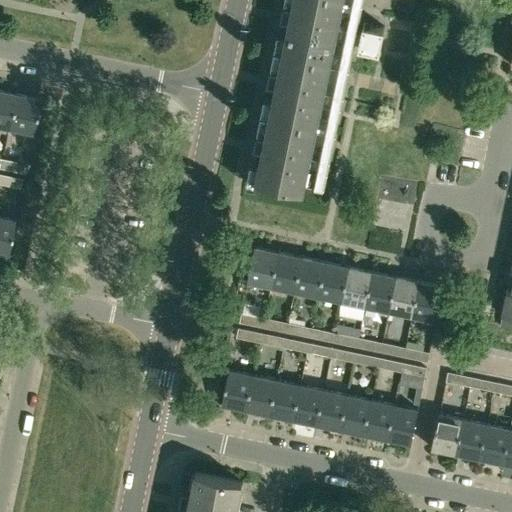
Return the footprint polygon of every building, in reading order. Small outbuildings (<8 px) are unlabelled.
[(283,11),(281,23),(289,25),(284,51),(330,61),(343,0),(294,0),(292,12),(283,11)] [(374,25),(364,22),(361,33),(383,38),(385,27),(374,25)] [(383,38),(361,33),(359,46),(380,50),(383,38)] [(270,75),(267,88),(276,90),(270,116),(317,125),(330,61),(284,51),(278,77),(270,75)] [(0,125),(7,127),(14,92),(0,89),(0,125)] [(14,92),(7,127),(32,132),(39,97),(14,92)] [(256,140),(254,153),(262,154),(256,181),(303,191),(317,125),(270,116),(265,142),(256,140)] [(1,158),(0,162),(0,168),(23,173),(25,163),(1,158)] [(0,173),(0,183),(20,187),(22,178),(0,173)] [(0,215),(0,252),(6,253),(14,219),(0,215)] [(272,285),(279,251),(255,245),(248,280),(272,285)] [(295,290),(303,255),(279,251),(272,285),(295,290)] [(319,295),(326,260),(303,255),(295,290),(319,295)] [(342,300),(350,265),(326,260),(319,295),(342,300)] [(366,305),(373,270),(350,265),(342,300),(366,305)] [(389,310),(396,275),(373,270),(366,305),(389,310)] [(413,315),(420,280),(396,275),(389,310),(413,315)] [(420,280),(413,315),(437,320),(444,285),(420,280)] [(511,316),(511,290),(507,290),(502,315),(511,316)] [(263,327),(265,317),(242,312),(240,322),(263,327)] [(287,332),(289,322),(265,317),(263,327),(287,332)] [(310,337),(312,327),(289,322),(287,332),(310,337)] [(359,337),(361,329),(337,324),(335,332),(333,341),(357,346),(359,337)] [(260,341),(262,332),(239,327),(237,336),(260,341)] [(333,341),(335,332),(312,327),(310,337),(333,341)] [(284,346),(286,337),(262,332),(260,341),(284,346)] [(307,351),(309,342),(286,337),(284,346),(307,351)] [(380,351),(382,342),(359,337),(357,346),(380,351)] [(330,356),(332,347),(309,342),(307,351),(330,356)] [(404,356),(406,346),(382,342),(380,351),(404,356)] [(406,346),(404,356),(427,361),(429,351),(406,346)] [(354,361),(356,352),(332,347),(330,356),(354,361)] [(377,366),(379,357),(356,352),(354,361),(377,366)] [(401,371),(403,362),(379,357),(377,366),(401,371)] [(403,362),(401,371),(424,376),(426,367),(403,362)] [(246,408),(254,373),(229,368),(222,403),(246,408)] [(470,385),(471,377),(448,372),(446,380),(470,385)] [(270,413),(277,378),(254,373),(246,408),(270,413)] [(493,390),(495,381),(471,377),(470,385),(493,390)] [(293,418),(300,383),(277,378),(270,413),(293,418)] [(511,394),(511,385),(495,381),(493,390),(511,394)] [(317,423),(324,388),(300,383),(293,418),(317,423)] [(340,428),(347,393),(324,388),(317,423),(340,428)] [(363,433),(371,398),(347,393),(340,428),(363,433)] [(387,438),(394,403),(371,398),(363,433),(387,438)] [(394,403),(387,438),(411,443),(418,408),(394,403)] [(456,452),(463,417),(439,412),(432,447),(456,452)] [(479,457),(486,422),(463,417),(456,452),(479,457)] [(503,462),(510,427),(486,422),(479,457),(503,462)] [(511,463),(511,427),(510,427),(503,462),(511,463)] [(182,495),(179,509),(188,510),(187,511),(236,511),(243,480),(196,470),(190,497),(182,495)]
